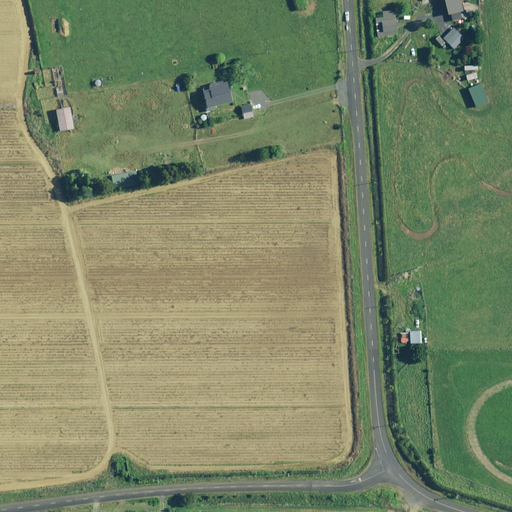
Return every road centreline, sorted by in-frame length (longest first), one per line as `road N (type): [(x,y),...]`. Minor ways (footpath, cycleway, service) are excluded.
road 1 (unclassified): [(348,0),(376,404),(392,465)]
road 2 (unclassified): [(0,510),(216,486),(353,485),(392,465)]
